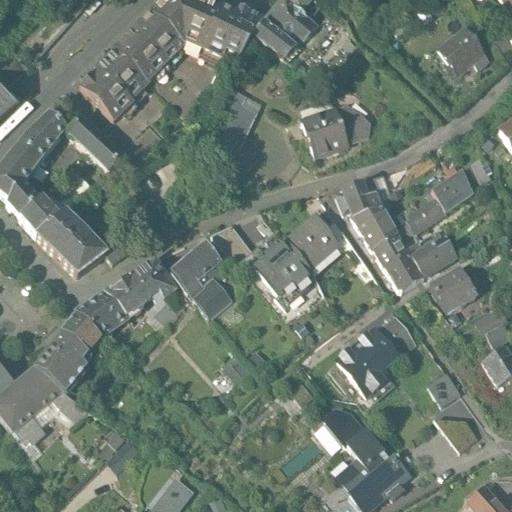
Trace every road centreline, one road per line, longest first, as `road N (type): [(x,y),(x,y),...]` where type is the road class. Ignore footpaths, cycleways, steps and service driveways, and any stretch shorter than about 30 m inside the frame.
road 1 (residential): [(0,224),(75,302),(147,257),(252,210),(406,156),(511,86)]
road 2 (residential): [(0,142),(145,0)]
